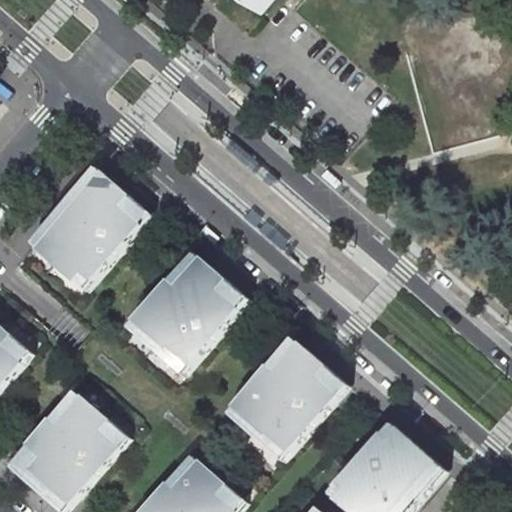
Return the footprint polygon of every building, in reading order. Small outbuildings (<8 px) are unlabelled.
[(273,0),(242,0),(260,16),(273,0)] [(102,170),(46,235),(65,252),(56,262),(90,293),(139,236),(144,231),(127,216),(139,202),(102,170)] [(156,217),(139,202),(127,216),(144,231),(156,217)] [(65,252),(46,235),(36,246),(56,262),(65,252)] [(201,256),(135,331),(189,378),(238,321),(242,316),(225,301),(238,287),(201,256)] [(255,302),(238,287),(225,301),(242,316),(255,302)] [(0,397),(35,357),(0,326),(0,397)] [(337,373),(299,341),(243,406),(263,423),(253,434),(287,464),(336,408),(341,402),(324,387),(337,373)] [(354,388),(337,373),(324,387),(341,402),(354,388)] [(81,394),(15,469),(52,500),(64,487),(82,501),(92,490),(135,440),(81,394)] [(243,406),(234,417),(253,434),(263,423),(243,406)] [(419,511),(440,488),(434,482),(445,468),(398,427),(395,430),(336,497),(353,511),(419,511)] [(218,475),(199,458),(189,469),(209,486),(218,475)] [(452,474),(445,468),(434,482),(440,488),(452,474)] [(189,469),(151,511),(245,511),(252,505),(218,475),(209,486),(189,469)] [(64,487),(52,500),(64,511),(72,511),(82,501),(64,487)]
